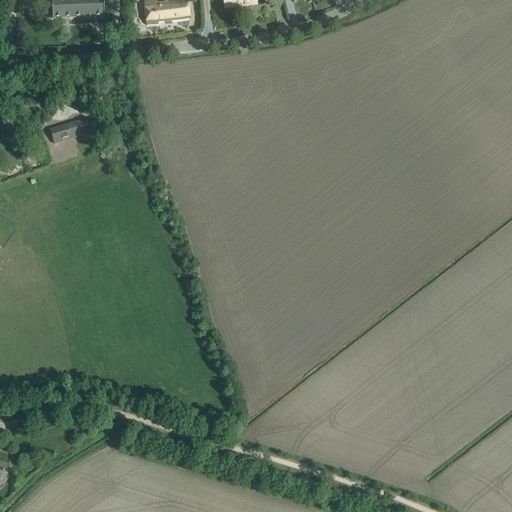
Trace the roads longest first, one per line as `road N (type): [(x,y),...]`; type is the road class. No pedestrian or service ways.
road 1 (unclassified): [(0,71),(264,36),(368,0)]
road 2 (track): [(432,511),(117,413)]
